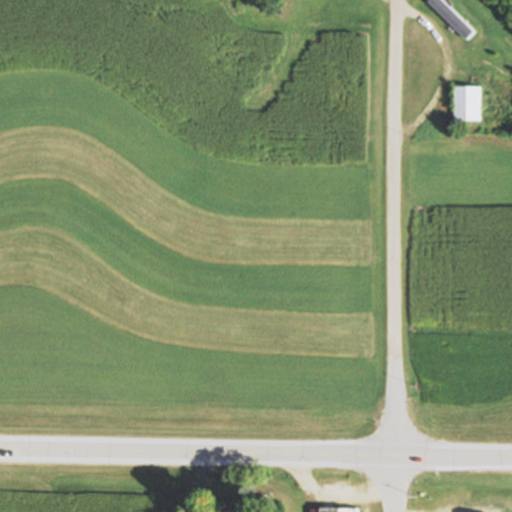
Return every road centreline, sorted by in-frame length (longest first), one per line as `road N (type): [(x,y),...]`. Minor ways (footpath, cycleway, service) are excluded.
road 1 (primary): [(511,451),(0,442)]
road 2 (residential): [(397,450),(395,0)]
